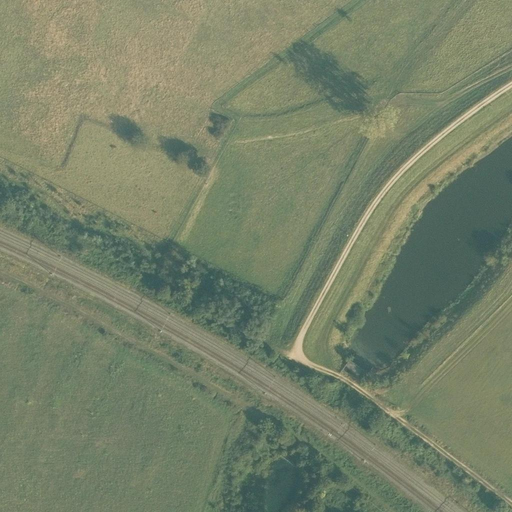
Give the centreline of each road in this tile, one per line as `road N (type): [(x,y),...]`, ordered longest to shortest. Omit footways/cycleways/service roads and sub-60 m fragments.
road 1 (track): [(511,504),(343,378),(290,355),(386,190),(420,152),(511,85)]
road 2 (track): [(0,277),(256,410),(392,511)]
